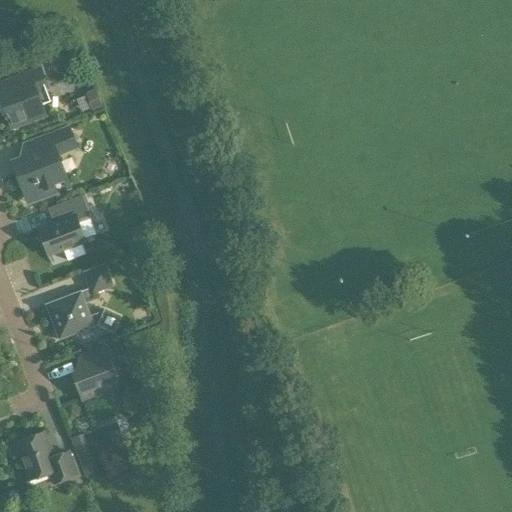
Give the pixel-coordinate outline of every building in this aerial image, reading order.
[(0,101),(5,114),(3,115),(4,119),(6,118),(10,129),(45,115),(41,105),(51,102),(46,89),(47,88),(39,68),(17,76),(21,88),(0,95),(0,101)] [(44,137),(48,148),(12,162),(22,188),(27,186),(33,201),(55,192),(51,180),(64,175),(56,154),(75,147),(68,128),(44,137)] [(58,204),(63,219),(37,229),(47,255),(63,249),(68,261),(84,254),(80,243),(85,241),(84,238),(95,234),(89,219),(93,217),(86,199),(91,197),(89,192),(58,204)] [(88,288),(80,291),(44,304),(58,340),(97,325),(113,333),(121,316),(104,308),(102,313),(99,312),(90,316),(85,303),(94,300),(92,294),(113,286),(104,263),(82,272),(88,288)] [(81,400),(120,386),(105,346),(78,356),(83,369),(71,373),(81,400)] [(68,451),(53,457),(43,432),(14,443),(28,480),(49,473),(53,483),(77,474),(68,451)] [(97,471),(83,433),(70,438),(84,476),(97,471)]
